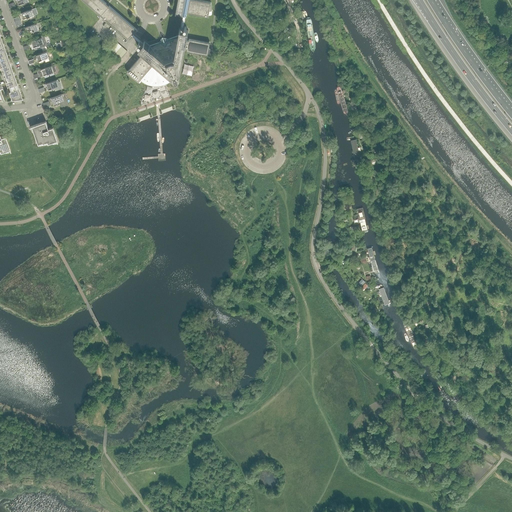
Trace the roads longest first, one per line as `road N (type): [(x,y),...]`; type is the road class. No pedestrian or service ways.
road 1 (unclassified): [(511,459),(422,402),(322,281),(312,252),(325,160),(321,122),(301,83),(232,0)]
road 2 (motorway): [(418,0),(511,130)]
road 3 (residential): [(0,108),(27,105),(33,94),(0,0)]
road 4 (trunk): [(511,114),(431,0)]
